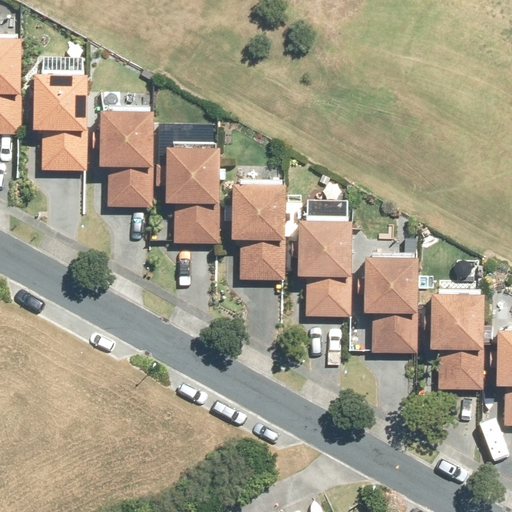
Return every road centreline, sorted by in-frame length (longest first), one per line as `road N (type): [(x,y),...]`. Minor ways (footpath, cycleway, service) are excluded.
road 1 (residential): [(366,452),(0,250)]
road 2 (residential): [(241,511),(366,452)]
road 3 (residential): [(473,511),(366,452)]
